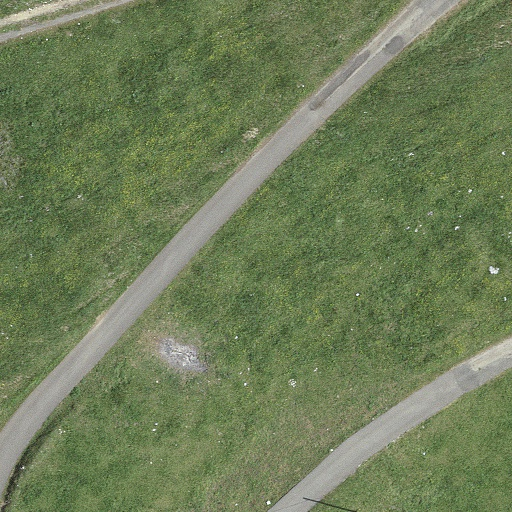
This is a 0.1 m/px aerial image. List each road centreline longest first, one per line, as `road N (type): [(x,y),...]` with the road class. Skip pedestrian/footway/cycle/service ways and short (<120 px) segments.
road 1 (unclassified): [(0,469),(68,367),(245,178),(432,0)]
road 2 (unclassified): [(511,351),(349,454),(286,511)]
road 3 (track): [(0,39),(144,0)]
